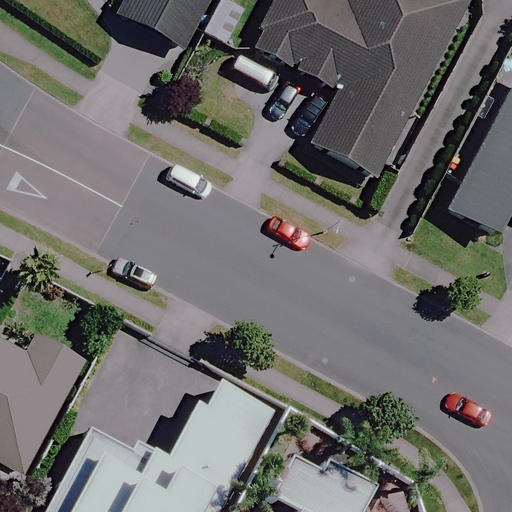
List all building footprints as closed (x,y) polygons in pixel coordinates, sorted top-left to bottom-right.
[(121,0),(115,15),(180,51),(207,0),(121,0)] [(456,8),(440,0),(337,0),(334,8),(319,0),(265,0),(237,52),(325,99),(298,150),(362,184),(456,8)] [(511,86),(501,81),(432,215),(488,244),(503,216),(511,220),(511,86)] [(0,475),(10,482),(73,368),(21,339),(13,352),(0,344),(0,475)] [(211,511),(259,417),(117,345),(32,511),(211,511)] [(358,511),(368,492),(293,453),(265,507),(274,511),(358,511)]
